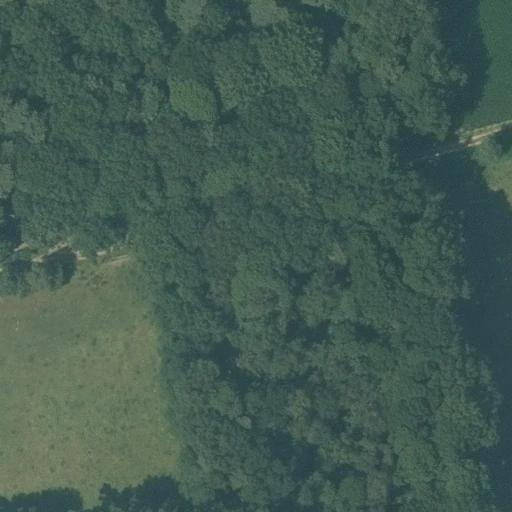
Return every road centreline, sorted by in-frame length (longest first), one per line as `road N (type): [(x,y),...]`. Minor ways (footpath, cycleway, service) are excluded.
road 1 (track): [(135,239),(511,131)]
road 2 (track): [(0,53),(135,239)]
road 3 (track): [(0,270),(135,239)]
road 4 (unknown): [(0,252),(123,215)]
